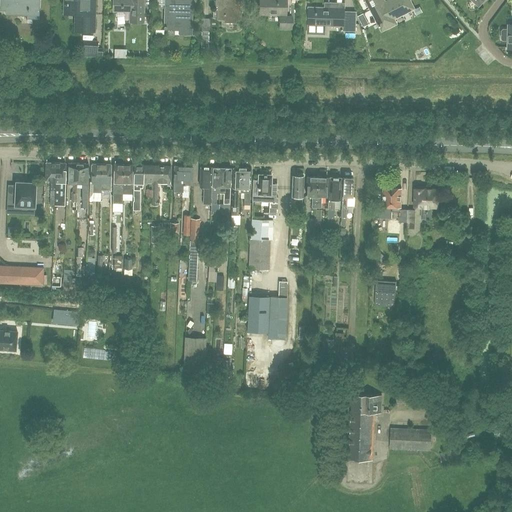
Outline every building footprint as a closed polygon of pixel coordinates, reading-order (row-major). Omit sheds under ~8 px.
[(38,19),(38,0),(0,0),(0,10),(6,10),(6,14),(26,14),(26,18),(38,19)] [(94,32),(94,0),(64,0),(65,14),(76,14),(76,32),(94,32)] [(144,23),(144,0),(113,0),(113,12),(130,12),(129,22),(144,23)] [(192,35),(192,0),(164,0),(164,28),(178,28),(178,35),(192,35)] [(241,21),(241,0),(215,0),(215,11),(217,11),(217,20),(241,21)] [(291,29),(291,18),(286,18),(286,0),(259,0),(259,15),(280,15),(279,29),(291,29)] [(394,19),(414,9),(409,0),(390,0),(385,3),(383,0),(366,0),(382,32),(396,24),(394,19)] [(344,26),(345,3),(329,3),(329,9),(309,8),(308,25),(344,26)] [(420,7),(414,9),(417,16),(423,13),(420,7)] [(509,41),(508,49),(511,48),(511,24),(509,25),(509,29),(503,29),(502,30),(501,39),(503,41),(509,41)] [(99,56),(99,49),(100,42),(84,41),(83,55),(99,56)] [(55,192),(55,163),(45,163),(45,182),(50,182),(50,205),(54,205),(54,192),(55,192)] [(65,163),(55,163),(55,192),(54,192),(54,205),(59,205),(59,197),(64,197),(64,182),(65,163)] [(76,211),(76,202),(76,183),(77,183),(77,175),(78,175),(78,164),(68,164),(67,183),(72,183),(72,194),(71,194),(71,204),(72,204),(72,211),(76,211)] [(88,164),(78,164),(78,175),(77,175),(77,183),(82,183),(82,201),(87,201),(88,184),(88,183),(88,164)] [(123,182),(123,165),(114,164),(114,182),(113,194),(113,204),(122,204),(123,194),(123,182)] [(101,165),(91,165),(91,182),(93,183),(93,192),(100,192),(100,190),(101,165)] [(110,190),(110,165),(101,165),(100,190),(110,190)] [(123,165),(123,182),(123,194),(132,195),(133,165),(123,165)] [(143,165),(134,165),(133,183),(134,183),(133,201),(134,201),(134,206),(135,208),(140,208),(140,188),(142,189),(143,184),(143,165)] [(143,165),(143,184),(149,184),(149,187),(152,187),(153,166),(143,165)] [(152,187),(152,190),(152,197),(152,206),(157,206),(157,184),(167,184),(167,187),(170,187),(171,166),(153,166),(152,187)] [(184,166),(174,166),(173,192),(182,192),(182,198),(184,166)] [(193,167),(184,166),(182,198),(188,198),(189,191),(188,191),(188,184),(192,184),(193,167)] [(210,187),(211,167),(201,167),(200,187),(205,187),(204,203),(211,203),(212,187),(210,187)] [(221,168),(213,167),(212,187),(211,203),(215,203),(216,194),(220,194),(221,168)] [(231,168),(221,168),(220,194),(224,194),(224,204),(229,204),(231,168)] [(242,168),(241,168),(233,168),(232,215),(236,216),(237,188),(240,188),(240,193),(241,193),(242,168)] [(251,168),(242,168),(241,193),(244,193),(244,205),(250,205),(251,168)] [(271,184),(272,175),(258,174),(258,180),(253,180),(252,200),(252,201),(253,201),(253,200),(262,201),(262,194),(270,195),(269,212),(268,212),(268,213),(277,214),(278,198),(276,197),(277,184),(271,184)] [(302,196),(303,176),(292,175),(291,207),(296,207),(296,196),(302,196)] [(317,176),(307,176),(306,195),(312,195),(312,207),(316,207),(317,176)] [(327,177),(317,176),(316,207),(320,208),(321,195),(326,196),(327,177)] [(340,197),(341,177),(329,177),(328,209),(327,224),(332,224),(332,217),(334,217),(334,209),(335,200),(333,200),(333,197),(340,197)] [(353,178),(343,177),(341,217),(346,217),(347,196),(352,196),(353,178)] [(34,206),(36,182),(15,181),(15,195),(8,195),(7,210),(15,210),(15,206),(34,206)] [(383,205),(373,205),(373,219),(379,219),(379,218),(391,218),(392,211),(401,211),(401,188),(383,187),(383,205)] [(428,218),(428,188),(415,188),(415,206),(422,206),(422,218),(428,218)] [(439,188),(428,188),(428,218),(433,218),(433,206),(439,206),(439,188)] [(197,281),(197,262),(198,242),(199,242),(200,220),(191,219),(189,261),(188,281),(197,281)] [(250,239),(249,269),(270,270),(270,239),(273,240),(274,220),(251,219),(250,239)] [(162,233),(170,233),(171,225),(171,223),(162,222),(162,233)] [(176,250),(177,241),(178,241),(179,224),(171,225),(170,233),(170,250),(176,250)] [(82,257),(83,257),(84,247),(77,247),(75,278),(81,278),(82,257)] [(0,282),(8,283),(9,267),(0,266),(0,282)] [(28,268),(28,284),(42,284),(45,284),(46,276),(42,275),(43,268),(28,268)] [(71,282),(72,270),(64,269),(63,282),(71,282)] [(224,276),(217,275),(216,290),(223,290),(224,276)] [(121,296),(121,280),(109,280),(109,296),(121,296)] [(395,306),(396,281),(376,280),(375,305),(395,306)] [(278,297),(270,296),(268,332),(268,338),(284,339),(287,281),(279,281),(278,297)] [(140,300),(136,299),(136,291),(133,291),(132,303),(134,303),(134,306),(140,306),(140,300)] [(247,331),(268,332),(270,296),(249,295),(247,331)] [(91,339),(100,340),(103,324),(94,323),(91,339)] [(0,329),(0,349),(16,351),(17,331),(0,329)] [(205,371),(205,358),(206,338),(185,338),(183,369),(184,370),(184,376),(204,378),(204,371),(205,371)] [(333,353),(334,340),(323,340),(323,353),(333,353)] [(223,359),(205,358),(205,371),(212,371),(212,375),(219,375),(219,371),(223,372),(223,359)] [(333,374),(334,364),(323,363),(322,374),(333,374)] [(345,377),(346,363),(335,363),(334,376),(345,377)] [(397,382),(396,403),(425,404),(426,382),(397,382)] [(348,458),(373,459),(375,413),(381,413),(381,396),(350,395),(348,458)] [(431,451),(431,430),(391,428),(390,449),(431,451)] [(464,450),(447,453),(440,454),(442,465),(465,460),(464,450)]
